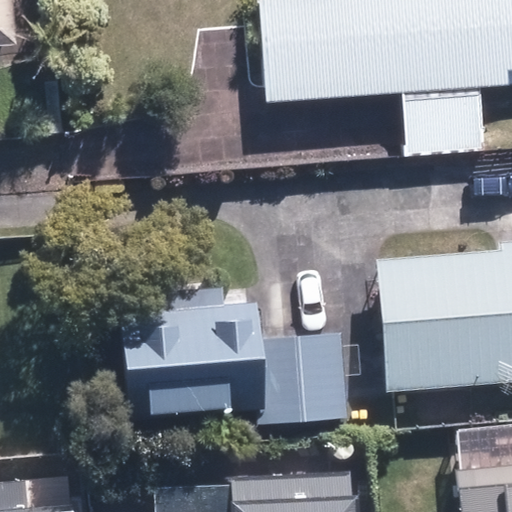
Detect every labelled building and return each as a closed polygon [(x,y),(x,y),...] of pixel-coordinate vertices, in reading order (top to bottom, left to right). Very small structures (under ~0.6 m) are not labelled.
[(476,91),(497,90),(496,74),(511,72),(511,0),(251,0),(257,101),(393,96),(394,160),(478,155),(476,91)] [(511,252),(359,262),(367,395),(511,385),(511,252)] [(125,422),(209,419),(208,382),(237,381),(234,291),(82,296),(86,393),(124,392),(125,422)] [(334,340),(249,341),(250,423),(335,422),(334,340)] [(511,511),(511,476),(433,479),(431,511),(511,511)] [(331,511),(330,477),(208,480),(208,511),(331,511)]
